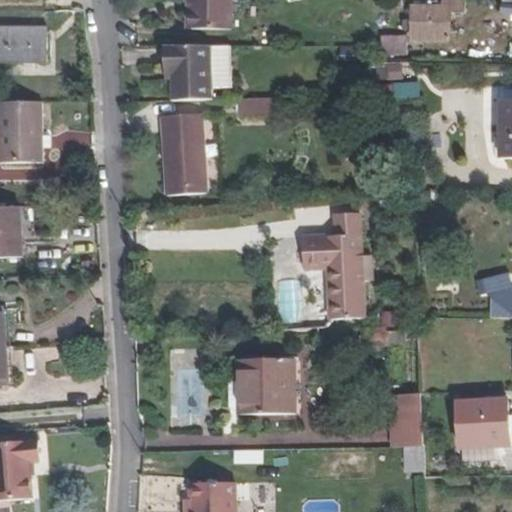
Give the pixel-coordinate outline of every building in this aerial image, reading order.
[(232,0),(188,0),(188,30),(232,30),(232,0)] [(450,8),(414,7),(414,40),(450,40),(450,8)] [(48,28),(0,27),(0,62),(48,63),(48,28)] [(408,38),(382,39),(382,54),(408,54),(408,38)] [(212,47),(165,47),(166,75),(173,75),(173,81),(173,102),(214,101),(213,88),(212,47)] [(234,87),(232,47),(212,47),(213,88),(234,87)] [(395,83),(394,100),(419,101),(420,84),(395,83)] [(241,119),(280,120),(281,100),(242,99),(241,119)] [(511,101),(501,101),(501,159),(511,159),(511,101)] [(44,165),(43,102),(0,103),(1,165),(44,165)] [(209,194),(204,115),(162,118),(167,197),(209,194)] [(21,208),(0,208),(0,259),(24,258),(21,208)] [(362,216),(334,218),(335,237),(363,235),(362,216)] [(335,237),(304,239),(306,272),(327,271),(330,321),(367,319),(363,235),(335,237)] [(5,309),(0,309),(0,385),(10,385),(5,309)] [(296,359),(239,361),(239,382),(240,416),(297,415),(296,359)] [(240,416),(239,382),(230,382),(230,407),(240,416)] [(421,394),(390,396),(392,448),(424,447),(421,394)] [(509,401),(459,403),(462,449),(511,446),(509,401)] [(43,461),(41,441),(0,444),(0,502),(34,500),(32,477),(31,463),(43,461)] [(264,464),(264,451),(235,451),(235,465),(264,464)] [(236,484),(190,486),(191,511),(186,511),(237,511),(237,484),(236,484)]
